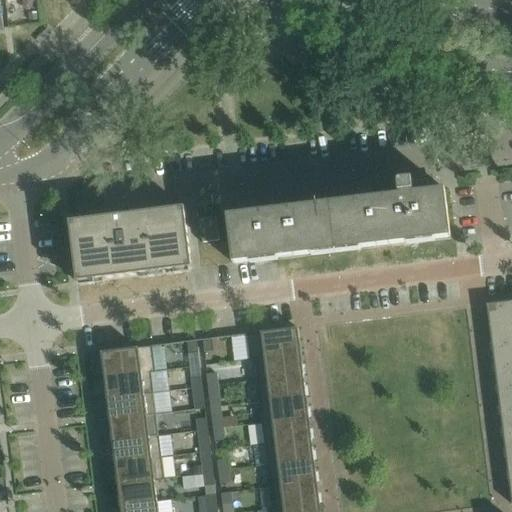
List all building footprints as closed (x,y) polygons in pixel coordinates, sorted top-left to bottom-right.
[(236,266),(450,239),(451,238),(445,190),(444,191),(444,196),(430,198),(427,179),(413,181),(412,180),(381,184),(384,203),(230,222),(229,217),(228,217),(234,266),(236,266)] [(192,269),(186,222),(184,209),(107,218),(69,223),(77,283),(97,281),(192,269)] [(220,242),(217,218),(200,221),(203,244),(220,242)] [(511,303),(488,307),(491,332),(511,329),(511,303)] [(298,329),(248,336),(251,362),(255,361),(301,355),(298,329)] [(511,329),(491,332),(494,353),(511,351),(511,329)] [(213,340),(203,341),(205,353),(214,352),(213,340)] [(199,354),(197,342),(188,343),(189,355),(199,354)] [(102,354),(105,380),(151,374),(156,374),(153,348),(102,354)] [(511,351),(494,353),(496,375),(511,372),(511,351)] [(258,382),(304,377),(301,355),(255,361),(258,382)] [(511,372),(496,375),(499,396),(511,394),(511,372)] [(108,401),(154,395),(151,374),(105,380),(108,401)] [(209,388),(219,386),(217,374),(207,376),(209,388)] [(203,388),(201,376),(192,378),(193,390),(203,388)] [(260,403),(306,398),(304,377),(258,382),(260,403)] [(210,400),(220,398),(219,386),(209,388),(210,400)] [(195,402),(204,400),(203,388),(193,390),(195,402)] [(511,394),(499,396),(501,418),(511,416),(511,394)] [(110,422),(157,416),(154,395),(108,401),(110,422)] [(263,425),(309,419),(306,398),(260,403),(263,425)] [(113,443),(159,437),(157,416),(110,422),(113,443)] [(511,416),(501,418),(504,439),(511,438),(511,416)] [(224,429),(222,417),(213,418),(214,430),(224,429)] [(198,432),(208,431),(207,419),(197,420),(198,432)] [(266,446),(312,440),(309,419),(263,425),(266,446)] [(216,442),(225,441),(224,429),(214,430),(216,442)] [(200,444),(210,443),(208,431),(198,432),(200,444)] [(116,464),(162,459),(159,437),(113,443),(116,464)] [(268,467),(314,461),(312,440),(266,446),(268,467)] [(118,485),(165,480),(162,459),(116,464),(118,485)] [(220,473),(229,472),(228,460),(218,461),(220,473)] [(271,488),(317,482),(314,461),(268,467),(271,488)] [(204,475),(214,474),(212,462),(202,463),(204,475)] [(221,485),(231,484),(229,472),(220,473),(221,485)] [(205,487),(215,486),(214,474),(204,475),(205,487)] [(121,507),(158,502),(155,482),(165,481),(165,480),(118,485),(121,507)] [(317,482),(271,488),(274,509),(320,503),(317,482)] [(224,507),(233,505),(232,493),(222,495),(224,507)] [(208,509),(218,507),(216,495),(206,497),(208,509)] [(121,511),(159,511),(158,502),(121,507),(121,511)] [(320,511),(320,503),(274,509),(269,510),(269,511),(320,511)]
